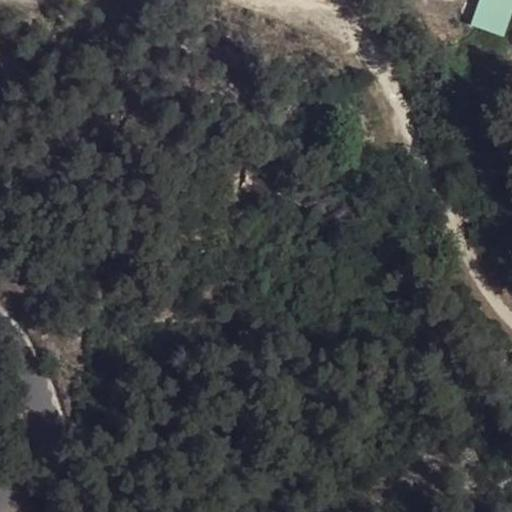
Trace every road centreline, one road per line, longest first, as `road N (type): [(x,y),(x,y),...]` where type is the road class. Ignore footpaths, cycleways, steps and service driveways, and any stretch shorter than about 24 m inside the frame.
road 1 (track): [(511,306),(424,160),(366,21),(341,0)]
road 2 (unclassified): [(3,511),(27,487),(52,411),(37,337),(0,300)]
